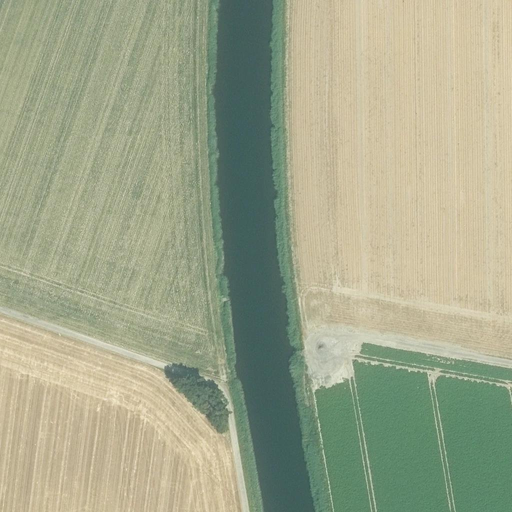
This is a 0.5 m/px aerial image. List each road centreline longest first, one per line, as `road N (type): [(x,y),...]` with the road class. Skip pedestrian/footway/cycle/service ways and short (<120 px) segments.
road 1 (unclassified): [(245,511),(229,406),(214,384),(0,313)]
road 2 (track): [(302,331),(511,368)]
